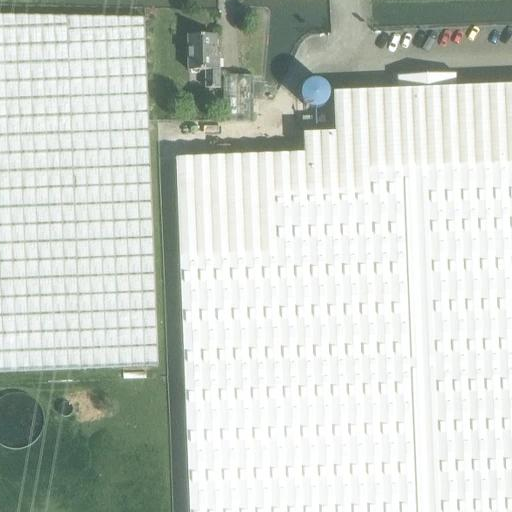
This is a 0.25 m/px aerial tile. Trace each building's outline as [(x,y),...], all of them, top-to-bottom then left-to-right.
[(0,17),(0,372),(30,372),(123,368),(143,367),(156,366),(150,213),(142,19),(0,17)] [(218,90),(218,60),(214,59),(214,37),(187,37),(188,73),(205,73),(205,90),(218,90)] [(303,155),(175,160),(179,263),(273,260),(270,199),(369,195),(368,174),(511,168),(511,86),(456,89),(455,75),(396,77),(397,91),(332,94),(334,134),(302,135),(303,155)] [(253,77),(224,77),(223,124),(252,125),(253,101),(253,77)] [(328,83),(305,84),(306,108),(329,107),(328,83)] [(273,260),(179,263),(188,511),(511,511),(511,168),(368,174),(369,195),(270,199),(273,260)] [(114,424),(113,419),(112,413),(109,408),(106,404),(101,400),(97,398),(92,396),(86,396),(80,396),(75,398),(71,400),(66,404),(63,408),(60,413),(59,417),(58,424),(59,429),(60,435),(63,440),(66,443),(70,447),(75,449),(81,451),(85,451),(91,451),(96,449),(101,447),(106,443),(109,439),(112,434),(113,430),(114,424)] [(43,430),(43,429),(43,423),(41,419),(39,414),(35,410),(31,406),(27,404),(20,402),(17,401),(11,402),(6,403),(1,406),(0,406),(0,452),(3,454),(7,456),(13,457),(19,457),(24,456),(28,454),(34,450),(38,446),(40,442),(43,436),(43,430)]
